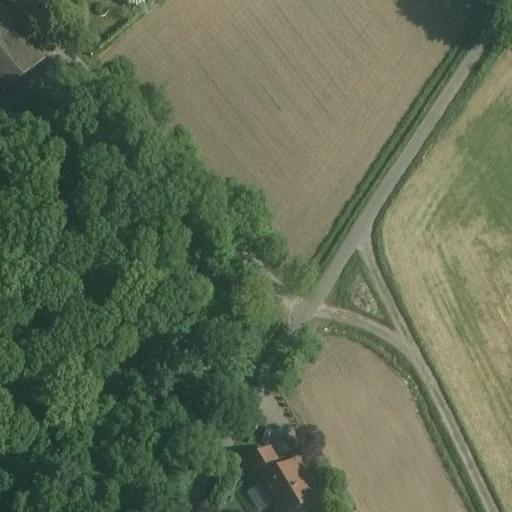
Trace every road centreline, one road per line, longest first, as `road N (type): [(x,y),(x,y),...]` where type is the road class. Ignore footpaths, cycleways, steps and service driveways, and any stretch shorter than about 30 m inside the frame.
road 1 (unclassified): [(495,0),(176,511)]
road 2 (track): [(343,236),(481,511)]
